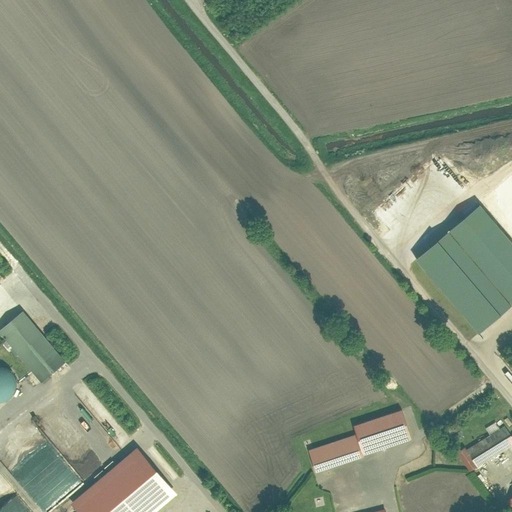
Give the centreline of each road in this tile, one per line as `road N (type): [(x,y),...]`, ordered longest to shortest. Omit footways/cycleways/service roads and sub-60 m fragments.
road 1 (unclassified): [(511,399),(194,0)]
road 2 (unknown): [(216,507),(89,358)]
road 3 (unknown): [(89,358),(24,281),(0,304)]
